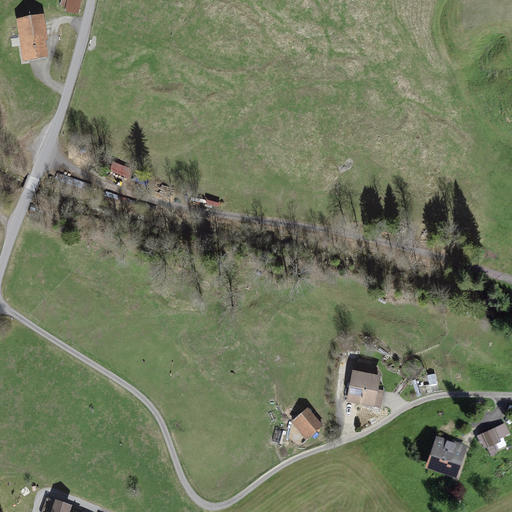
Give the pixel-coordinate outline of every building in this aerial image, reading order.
[(80,3),(66,0),(64,15),(78,17),(80,3)] [(44,42),(48,42),(44,17),(15,21),(22,64),(47,60),(44,42)] [(375,370),(353,366),(345,405),(380,412),(384,393),(377,392),(380,380),(373,378),(375,370)] [(306,411),(291,427),(306,442),(322,426),(306,411)] [(506,421),(477,434),(482,440),(490,454),(498,452),(495,446),(507,443),(504,437),(511,433),(506,421)] [(468,449),(436,438),(426,470),(458,481),(468,449)]
